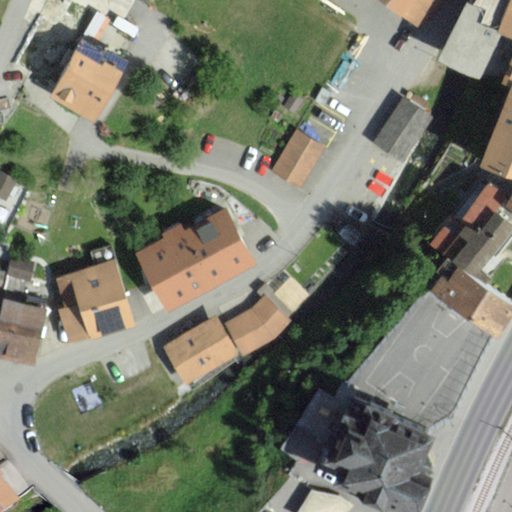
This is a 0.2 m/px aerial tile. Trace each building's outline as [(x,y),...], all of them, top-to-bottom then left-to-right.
[(42,0),(6,66),(93,113),(127,52),(112,43),(135,0),(42,0)] [(389,0),(420,23),(437,0),(389,0)] [(511,79),(511,0),(465,0),(439,51),(511,80),(511,79)] [(511,79),(511,80),(482,156),(511,167),(511,79)] [(428,118),(401,101),(374,143),(400,160),(428,118)] [(324,145),(297,130),(273,172),(300,187),(324,145)] [(0,217),(12,220),(22,172),(0,166),(0,217)] [(184,223),(136,247),(166,305),(260,258),(232,203),(186,227),(184,223)] [(460,261),(477,273),(511,226),(511,216),(498,206),(482,228),(466,217),(457,229),(468,238),(454,256),(460,261)] [(37,261),(11,256),(7,274),(33,279),(37,261)] [(135,320),(117,259),(58,276),(67,304),(59,306),(69,339),(135,320)] [(495,333),(511,309),(511,299),(477,273),(460,261),(449,276),(444,272),(433,287),(495,333)] [(0,352),(36,361),(49,302),(0,291),(0,352)] [(241,355),(274,339),(291,321),(264,296),(250,311),(226,323),(241,355)] [(233,356),(214,323),(170,348),(194,388),(212,377),(209,371),(233,356)] [(345,399),(325,448),(346,456),(339,473),(417,504),(433,464),(422,459),(437,422),(419,413),(368,394),(363,406),(345,399)] [(0,511),(12,511),(22,505),(0,478),(0,511)]
